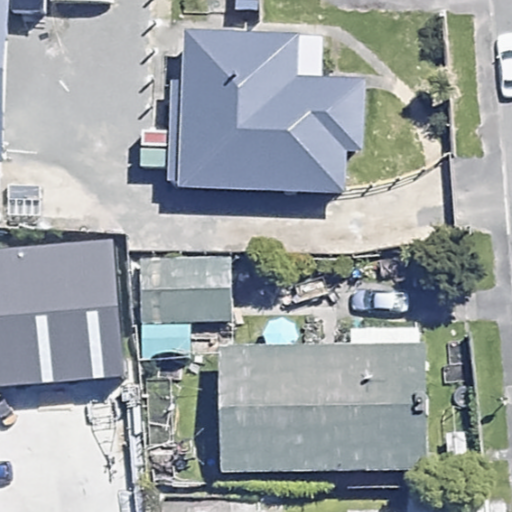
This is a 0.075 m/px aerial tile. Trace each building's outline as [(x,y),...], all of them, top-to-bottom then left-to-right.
[(0,0),(0,101),(9,0),(0,0)] [(303,50),(189,45),(182,199),(348,206),(350,164),(368,164),(371,94),(301,91),(303,50)] [(0,251),(0,387),(127,378),(117,243),(0,251)] [(156,329),(189,327),(231,324),(227,266),(152,271),(156,329)] [(189,327),(156,329),(143,330),(145,369),(192,366),(189,327)] [(428,360),(424,360),(424,336),(352,337),(352,360),(228,361),(229,479),(428,478),(428,360)]
